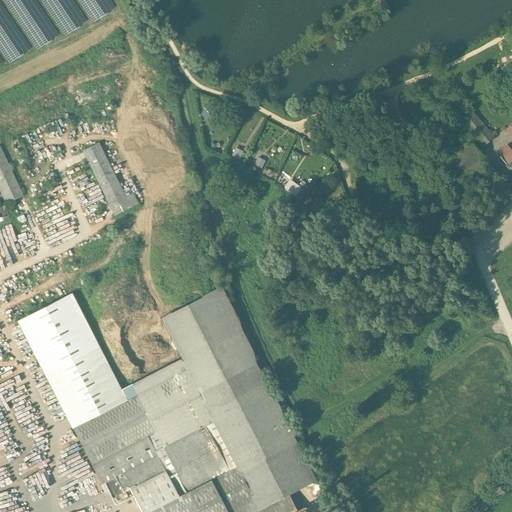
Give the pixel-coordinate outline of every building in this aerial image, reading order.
[(123,45),(0,104),(0,129),(1,132),(134,67),(123,45)] [(200,114),(212,124),(221,114),(209,103),(200,114)] [(486,127),(471,109),(466,113),(470,117),(457,129),(463,136),(471,129),(476,136),(486,127)] [(511,124),(507,129),(511,135),(511,150),(507,145),(501,149),(505,154),(501,157),(511,169),(511,124)] [(476,136),(473,139),(481,148),(484,145),(485,145),(494,137),(486,127),(476,136)] [(473,142),(448,164),(463,182),(464,181),(465,184),(490,163),(473,142)] [(97,143),(82,151),(98,183),(113,175),(97,143)] [(23,195),(0,146),(0,199),(2,203),(5,202),(6,204),(23,195)] [(125,197),(113,175),(98,183),(114,215),(130,207),(125,197)] [(136,204),(131,193),(125,197),(130,207),(136,204)] [(119,239),(10,294),(19,310),(128,255),(119,239)] [(213,291),(160,319),(181,359),(200,397),(201,396),(255,500),(285,485),(289,493),(312,482),(213,291)] [(71,293),(17,321),(72,428),(126,400),(121,390),(71,293)] [(181,359),(121,390),(126,400),(72,428),(102,485),(104,483),(112,499),(129,490),(141,511),(298,511),(289,493),(285,485),(255,500),(201,396),(200,397),(181,359)]
